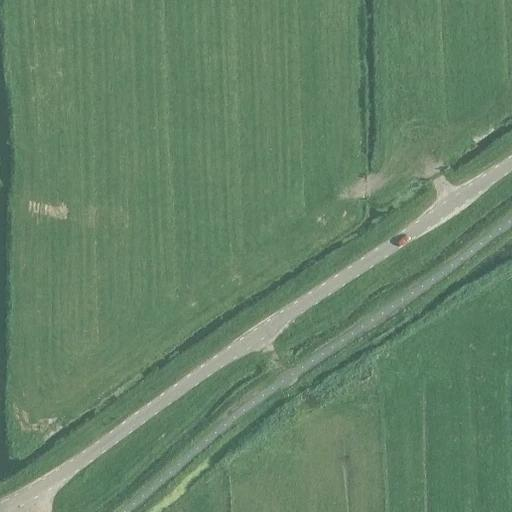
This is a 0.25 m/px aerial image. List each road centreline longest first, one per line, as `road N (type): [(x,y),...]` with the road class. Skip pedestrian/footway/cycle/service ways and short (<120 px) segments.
road 1 (unclassified): [(0,511),(511,164)]
road 2 (track): [(0,204),(223,223),(368,187),(424,159),(456,204)]
